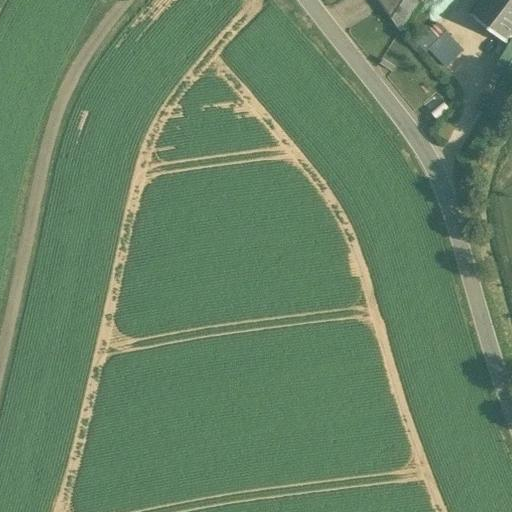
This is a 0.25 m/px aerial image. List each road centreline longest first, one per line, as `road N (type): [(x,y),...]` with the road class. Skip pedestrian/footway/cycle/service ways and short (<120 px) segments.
road 1 (tertiary): [(511,402),(441,175),(304,0)]
road 2 (unclassified): [(130,0),(79,59),(47,143),(0,362)]
